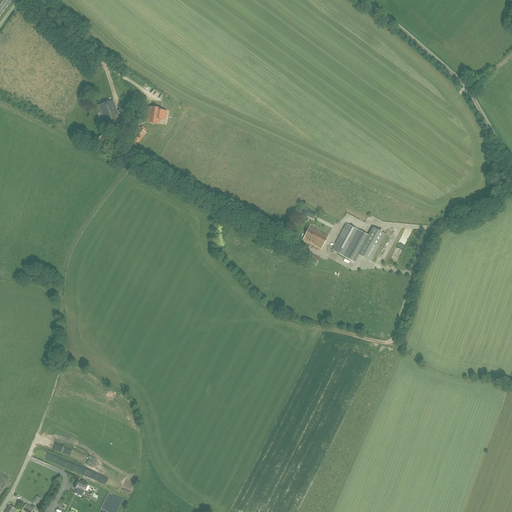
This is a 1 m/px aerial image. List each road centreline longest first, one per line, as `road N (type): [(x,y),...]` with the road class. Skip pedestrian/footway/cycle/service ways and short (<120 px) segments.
road 1 (track): [(33,443),(59,366),(67,255),(130,160)]
road 2 (track): [(352,334),(391,339),(429,232),(511,186)]
road 3 (unclassified): [(511,162),(455,76),(359,0)]
road 4 (track): [(413,273),(352,267),(213,205)]
